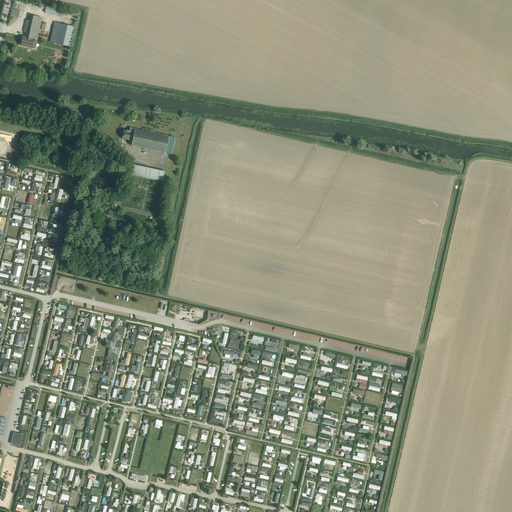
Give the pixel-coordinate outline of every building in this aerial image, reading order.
[(46,7),(45,12),(52,14),(60,15),(61,10),(55,9),(46,7)] [(27,33),(26,37),(23,37),(21,46),(32,49),(35,39),(38,40),(43,18),(31,15),(29,21),(27,20),(24,32),(27,33)] [(50,42),(70,47),(75,27),(55,23),(50,42)] [(171,155),(174,138),(154,133),(154,131),(150,130),(149,132),(130,127),(129,131),(124,130),(122,138),(132,141),(131,146),(169,154),(171,155)] [(0,137),(0,146),(3,147),(4,140),(10,142),(11,137),(1,135),(0,138),(0,137)] [(133,165),(131,175),(162,182),(163,182),(165,172),(133,165)] [(230,340),(228,347),(238,349),(240,342),(230,340)] [(11,443),(12,444),(20,447),(23,435),(15,433),(13,433),(11,443)] [(234,455),(233,462),(241,464),(243,457),(234,455)]
